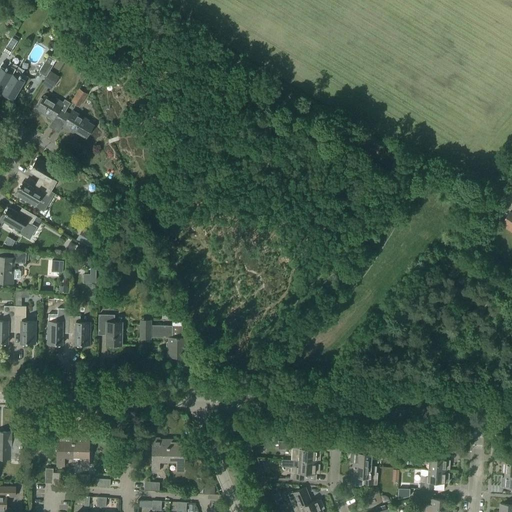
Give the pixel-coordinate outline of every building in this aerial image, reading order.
[(9,55),(18,40),(12,37),(3,51),(9,55)] [(49,56),(39,73),(46,77),(56,60),(49,56)] [(17,66),(10,62),(8,65),(3,62),(0,67),(0,93),(1,94),(17,66)] [(20,91),(28,77),(23,74),(25,71),(17,66),(1,94),(10,99),(12,95),(15,95),(15,94),(16,94),(17,94),(18,93),(18,92),(18,91),(17,90),(18,90),(20,91)] [(51,90),(59,77),(50,71),(42,85),(51,90)] [(87,93),(79,89),(71,102),(80,107),(87,93)] [(41,98),(35,107),(48,115),(47,116),(54,120),(54,119),(60,122),(66,112),(70,103),(65,100),(64,103),(56,99),(54,102),(45,96),(44,99),(41,98)] [(66,112),(60,122),(64,125),(63,126),(70,130),(71,129),(86,138),(94,126),(78,116),(79,115),(73,111),(70,115),(66,112)] [(52,191),(57,182),(51,179),(57,170),(38,159),(31,171),(43,179),(40,184),(52,191)] [(25,182),(17,195),(35,206),(36,205),(37,206),(36,207),(44,211),(51,198),(48,197),(52,191),(45,187),(40,184),(36,189),(25,182)] [(21,215),(9,208),(2,221),(20,232),(26,223),(31,226),(37,217),(25,209),(21,215)] [(511,213),(509,211),(500,225),(511,233),(511,213)] [(84,229),(77,240),(93,249),(95,246),(95,235),(84,229)] [(76,245),(70,241),(63,252),(69,256),(76,245)] [(26,264),(26,253),(7,252),(7,258),(0,257),(0,282),(13,284),(13,279),(19,280),(20,278),(21,272),(19,270),(14,270),(15,263),(26,264)] [(96,266),(96,258),(88,258),(88,266),(96,266)] [(84,275),(84,283),(96,283),(96,266),(91,266),(91,275),(84,275)] [(14,329),(14,316),(14,306),(4,306),(3,321),(0,320),(0,342),(8,343),(8,329),(14,329)] [(35,344),(36,322),(26,321),(26,306),(14,306),(14,316),(14,329),(21,329),(20,343),(35,344)] [(69,315),(69,308),(62,308),(62,312),(58,312),(58,322),(48,322),(47,344),(62,344),(63,330),(69,330),(69,315)] [(182,337),(183,326),(179,326),(179,311),(162,311),(162,319),(172,319),(172,326),(155,325),(154,337),(169,338),(168,357),(187,357),(188,347),(186,347),(186,338),(182,337)] [(90,345),(90,323),(80,322),(80,316),(69,315),(69,330),(75,330),(75,344),(90,345)] [(124,337),(124,329),(122,329),(122,322),(114,322),(114,315),(99,315),(99,331),(107,331),(106,345),(110,345),(110,348),(118,348),(118,345),(121,345),(122,337),(124,337)] [(151,319),(141,319),(140,339),(150,339),(150,337),(154,337),(155,325),(151,325),(151,319)] [(22,458),(22,441),(11,441),(11,432),(0,431),(0,458),(10,459),(10,458),(22,458)] [(73,456),(73,435),(65,434),(65,433),(57,433),(57,466),(64,466),(64,456),(73,456)] [(89,467),(89,433),(82,433),(82,435),(73,435),(73,456),(81,457),(81,466),(89,467)] [(168,461),(168,439),(160,439),(160,438),(152,438),(152,471),(160,471),(160,461),(168,461)] [(184,471),(184,438),(177,438),(177,439),(168,439),(168,461),(176,461),(176,471),(184,471)] [(306,443),(278,441),(278,449),(284,449),(286,448),(292,449),(291,461),(298,461),(299,461),(317,463),(317,460),(319,460),(320,451),(317,451),(317,450),(306,449),(306,443)] [(353,463),(353,465),(371,466),(371,460),(374,460),(375,454),(379,454),(379,448),(366,448),(366,454),(353,453),(350,453),(350,463),(353,463)] [(449,469),(450,461),(447,461),(448,459),(435,458),(436,452),(412,451),(412,456),(426,457),(425,464),(428,464),(428,470),(447,471),(447,469),(449,469)] [(318,473),(319,465),(316,465),(317,463),(298,461),(298,467),(291,467),(290,479),(303,480),(304,474),(316,474),(316,473),(318,473)] [(353,467),(349,466),(349,476),(352,476),(352,477),(364,478),(363,484),(377,485),(377,473),(376,473),(377,467),(371,466),(353,465),(353,467)] [(51,484),(52,469),(45,469),(44,484),(51,484)] [(446,484),(447,471),(428,470),(427,476),(420,476),(419,488),(433,489),(434,483),(446,484)] [(511,476),(504,476),(504,478),(501,478),(501,487),(503,487),(503,488),(511,488),(511,476)] [(204,492),(204,478),(197,477),(196,492),(204,492)] [(110,487),(110,480),(95,479),(95,486),(101,487),(110,487)] [(159,489),(160,482),(145,481),(144,488),(159,489)] [(215,494),(215,486),(204,485),(204,494),(215,494)] [(15,496),(15,487),(0,486),(0,510),(6,510),(7,496),(15,496)] [(311,503),(305,488),(288,495),(295,511),(320,511),(322,511),(322,509),(324,508),(321,500),(318,501),(318,500),(311,503)] [(446,509),(447,500),(432,499),(431,505),(424,505),(424,509),(447,510),(448,509),(446,509)]
